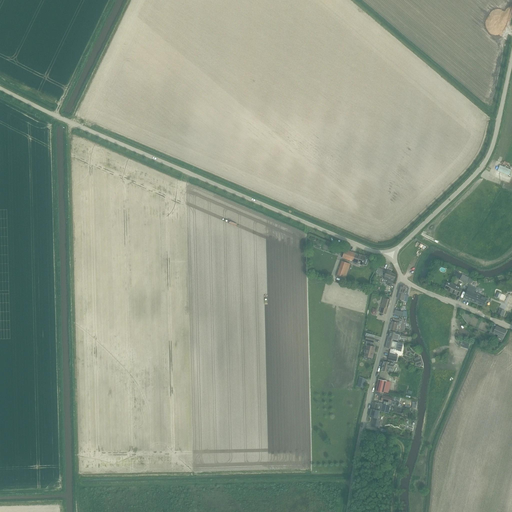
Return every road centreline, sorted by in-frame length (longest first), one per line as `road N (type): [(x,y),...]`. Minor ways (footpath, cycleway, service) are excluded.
road 1 (unclassified): [(389,251),(369,250),(0,88)]
road 2 (unclassified): [(347,511),(400,276)]
road 3 (unclassified): [(389,251),(483,163),(511,56)]
road 4 (unclassified): [(511,327),(400,276)]
